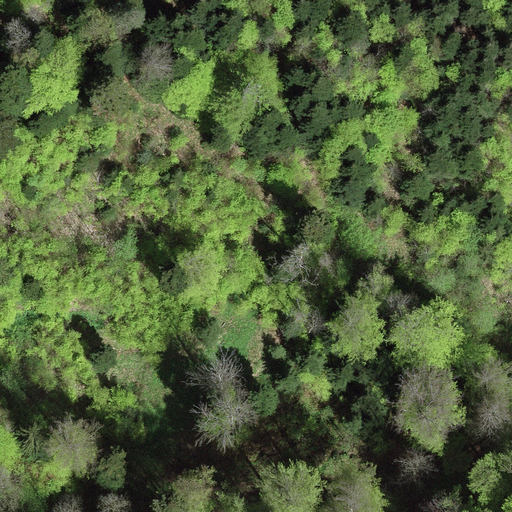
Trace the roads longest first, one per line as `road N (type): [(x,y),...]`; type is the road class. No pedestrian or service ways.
road 1 (track): [(511,451),(114,511)]
road 2 (track): [(372,252),(511,373)]
